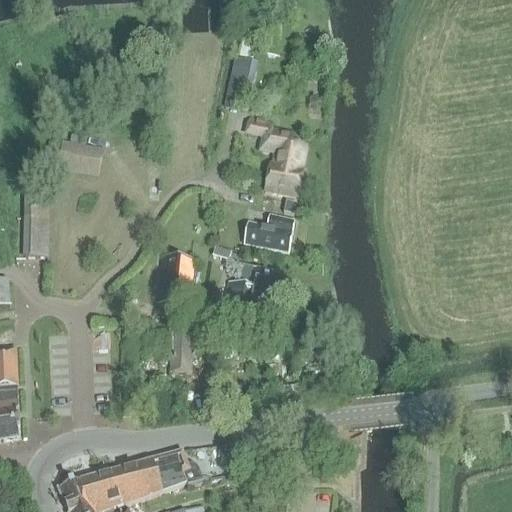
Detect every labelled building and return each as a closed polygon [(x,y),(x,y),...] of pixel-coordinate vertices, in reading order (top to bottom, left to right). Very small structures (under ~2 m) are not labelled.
[(236,58),(251,61),(254,45),(240,42),(236,58)] [(257,66),(233,61),(223,109),(246,114),(257,66)] [(276,155),(274,166),(270,165),(265,193),(296,198),(302,171),(300,171),(304,149),(289,146),(290,142),(287,137),(269,134),(271,125),(248,121),(245,135),(262,138),(260,152),(276,155)] [(31,194),(30,257),(56,257),(57,194),(31,194)] [(293,224),(268,218),(266,230),(247,226),(243,247),(288,256),(293,224)] [(195,263),(161,259),(156,306),(190,309),(195,263)] [(278,277),(242,269),(238,286),(228,284),(221,315),(246,320),(247,312),(269,317),(278,277)] [(7,281),(0,282),(0,308),(12,307),(7,281)] [(171,337),(151,336),(151,338),(141,338),(140,363),(170,364),(170,376),(190,377),(192,339),(171,338),(171,337)] [(14,352),(0,353),(0,443),(18,441),(14,352)] [(273,385),(272,371),(244,372),(245,387),(273,385)] [(56,491),(64,511),(112,511),(123,508),(185,486),(186,489),(202,484),(198,473),(195,468),(191,465),(185,467),(180,454),(149,463),(103,476),(83,482),(56,491)] [(246,475),(243,459),(229,461),(232,478),(246,475)]
